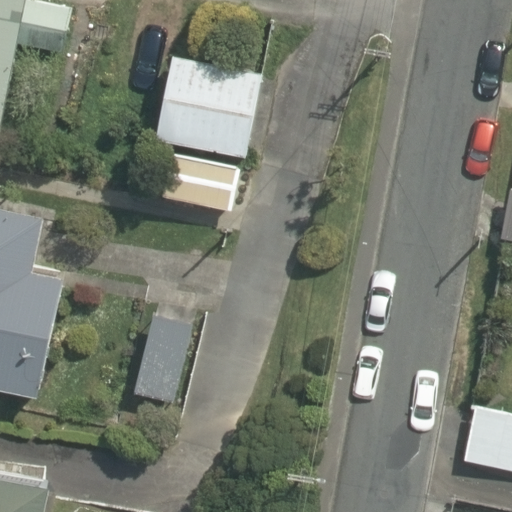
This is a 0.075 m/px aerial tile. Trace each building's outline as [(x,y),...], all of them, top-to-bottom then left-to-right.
[(0,0),(0,131),(7,133),(20,48),(64,54),(72,5),(41,0),(0,0)] [(270,74),(175,55),(157,139),(169,142),(158,198),(241,215),(270,74)] [(0,388),(47,397),(77,230),(41,223),(44,205),(0,196),(0,388)] [(195,321),(142,309),(124,389),(177,401),(195,321)] [(511,414),(468,406),(457,460),(511,470),(511,414)] [(0,511),(53,511),(58,486),(0,475),(0,511)]
